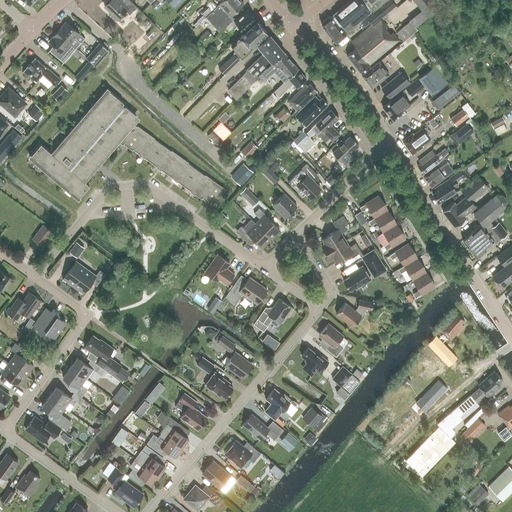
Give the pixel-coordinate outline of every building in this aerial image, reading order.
[(129,15),(137,7),(129,0),(110,0),(104,6),(110,12),(109,13),(116,20),(125,10),(129,15)] [(239,0),(224,0),(223,1),(234,13),(243,4),(239,0)] [(349,0),(333,14),(334,15),(331,17),(328,17),(322,22),(321,25),(335,41),(338,42),(354,28),(355,28),(356,27),(355,25),(366,15),(368,16),(371,13),(385,0),(349,0)] [(346,55),(360,72),(398,39),(392,32),(389,35),(384,29),(387,26),(380,18),(395,5),(390,0),(388,0),(372,14),(371,13),(368,16),(368,17),(366,19),(371,24),(350,42),(355,48),(346,55)] [(413,0),(427,17),(439,6),(434,0),(413,0)] [(231,16),(234,13),(223,1),(206,17),(220,32),(225,28),(233,20),(234,19),(231,16)] [(201,12),(205,16),(211,11),(207,6),(201,12)] [(244,32),(256,21),(247,11),(239,19),(238,18),(234,22),(233,20),(225,28),(229,33),(237,25),(244,32)] [(365,19),(361,22),(364,27),(369,23),(365,19)] [(242,56),(267,32),(257,21),(232,45),(236,50),(234,53),(235,54),(219,68),(223,72),(221,73),(222,75),(239,59),(238,58),(240,55),(242,56)] [(403,40),(416,29),(409,21),(396,32),(403,40)] [(61,27),(57,32),(76,48),(80,43),(84,38),(66,22),(61,28),(61,27)] [(156,33),(152,30),(146,35),(150,39),(156,33)] [(214,38),(207,30),(199,37),(200,38),(206,44),(214,38)] [(76,48),(57,32),(53,36),(54,37),(49,42),(53,46),(49,50),(63,63),(76,48)] [(265,54),(238,79),(247,88),(256,80),(259,77),(258,76),(283,52),(270,35),(258,46),(265,54)] [(95,66),(108,51),(99,43),(86,58),(95,66)] [(284,53),(261,73),(267,79),(274,72),(284,82),(298,69),(288,57),(284,53)] [(55,85),(60,79),(47,68),(47,69),(35,58),(23,71),(36,82),(43,75),(55,85)] [(422,64),(418,59),(413,63),(417,68),(422,64)] [(95,66),(89,61),(85,65),(91,70),(95,66)] [(371,87),(388,74),(378,61),(361,75),(371,87)] [(419,78),(431,94),(447,82),(435,66),(419,78)] [(498,67),(496,69),(493,71),(499,79),(504,75),(498,67)] [(282,84),(267,97),(271,101),(277,95),(278,96),(281,94),(279,92),(285,87),(288,84),(289,86),(293,82),(297,87),(306,79),(298,69),(284,82),(282,84)] [(401,72),(381,88),(389,98),(409,82),(401,72)] [(84,78),(78,73),(74,77),(80,82),(84,78)] [(177,75),(173,78),(178,83),(182,80),(177,75)] [(437,108),(461,90),(453,80),(429,98),(432,102),(434,106),(435,105),(437,108)] [(298,108),(316,91),(310,84),(307,86),(305,84),(290,99),(298,108)] [(58,99),(66,90),(61,85),(53,94),(58,99)] [(25,103),(8,88),(0,97),(0,102),(8,110),(8,111),(15,117),(21,110),(20,109),(25,103)] [(82,180),(116,140),(122,145),(125,142),(134,148),(133,150),(201,199),(203,196),(213,203),(223,189),(205,176),(131,123),(136,117),(122,104),(123,103),(107,89),(93,105),(56,148),(51,153),(40,144),(29,157),(78,198),(89,185),(82,180)] [(410,104),(400,92),(382,106),(392,119),(410,104)] [(305,126),(328,104),(321,98),(319,100),(315,96),(295,115),(305,126)] [(470,118),(475,113),(467,102),(461,106),(463,109),(450,118),(456,126),(469,116),(470,118)] [(36,121),(44,112),(35,104),(27,113),(36,121)] [(282,120),(290,113),(284,107),(277,114),(282,120)] [(339,134),(331,125),(338,118),(330,109),(311,128),(317,134),(325,142),(329,138),(332,141),(339,134)] [(468,124),(470,123),(473,126),(476,123),(471,117),(466,122),(467,123),(468,124)] [(503,117),(491,123),(494,129),(506,123),(503,117)] [(462,141),(474,131),(468,124),(467,123),(455,132),(462,141)] [(402,141),(412,154),(422,147),(421,145),(429,139),(427,135),(428,134),(428,133),(428,132),(428,131),(427,130),(427,129),(426,129),(425,129),(424,129),(423,129),(422,129),(421,128),(413,134),(412,133),(402,141)] [(214,129),(207,136),(217,146),(224,139),(214,129)] [(15,131),(0,148),(0,162),(22,138),(15,131)] [(300,147),(309,137),(303,131),(294,141),(300,147)] [(283,141),(288,146),(293,141),(288,136),(283,141)] [(357,157),(352,151),(358,145),(349,136),(332,152),(341,162),(342,161),(347,167),(357,157)] [(461,140),(457,136),(451,140),(455,145),(461,140)] [(247,158),(258,148),(251,141),(240,151),(247,158)] [(436,155),(432,150),(419,160),(421,163),(418,165),(423,173),(440,161),(448,153),(445,149),(436,155)] [(280,164),(274,158),(267,166),(272,172),(280,164)] [(422,175),(431,187),(452,171),(447,165),(449,163),(445,158),(424,174),(424,173),(422,175)] [(253,172),(259,167),(252,160),(247,166),(253,172)] [(241,187),(254,173),(253,172),(247,166),(244,164),(232,178),(241,187)] [(311,179),(316,174),(306,164),(296,174),(302,180),(297,185),(298,186),(296,187),(301,191),(302,190),(310,199),(320,189),(311,179)] [(272,172),(267,166),(261,171),(274,184),(279,179),(272,172)] [(452,181),(450,183),(448,181),(435,189),(436,192),(433,194),(438,202),(455,192),(453,187),(455,185),(454,183),(464,176),(460,170),(449,177),(452,181)] [(337,180),(336,178),(333,174),(326,181),(330,185),(331,186),(337,180)] [(472,201),(488,187),(478,176),(461,190),(466,196),(455,204),(454,202),(442,211),(454,227),(465,218),(464,216),(476,206),(472,201)] [(259,200),(246,187),(240,193),(253,206),(259,200)] [(502,194),(496,193),(473,212),(484,226),(490,221),(496,217),(507,207),(507,201),(502,194)] [(291,211),(296,206),(284,194),(272,205),(285,218),(287,215),(291,215),(291,212),(291,211)] [(378,196),(365,204),(360,207),(362,211),(368,208),(374,218),(387,210),(378,196)] [(348,207),(345,203),(337,209),(340,213),(348,207)] [(260,219),(255,224),(251,219),(270,239),(279,230),(265,215),(265,214),(259,208),(254,213),(260,219)] [(396,224),(387,210),(374,218),(368,222),(371,225),(376,222),(382,232),(396,224)] [(360,212),(355,216),(362,225),(367,222),(360,212)] [(214,222),(219,226),(227,217),(222,213),(214,222)] [(321,246),(326,252),(345,240),(341,234),(347,230),(345,226),(348,224),(343,216),(332,222),(337,230),(322,239),(321,239),(324,244),(322,246),(322,245),(321,246)] [(270,239),(251,219),(237,233),(247,243),(252,238),(262,247),(270,239)] [(496,242),(507,233),(499,222),(496,224),(493,226),(490,221),(484,226),(483,227),(481,225),(463,240),(476,256),(494,241),(495,242),(496,242)] [(405,238),(396,224),(382,232),(389,242),(383,246),(386,250),(391,246),(391,247),(405,238)] [(42,246),(52,232),(43,225),(32,239),(42,246)] [(349,247),(345,240),(326,252),(330,259),(330,258),(332,258),(335,263),(336,262),(348,254),(352,262),(361,256),(363,255),(355,243),(349,247)] [(77,258),(84,248),(76,242),(69,252),(77,258)] [(417,257),(408,244),(395,252),(389,255),(392,259),(397,256),(403,266),(417,257)] [(511,262),(511,261),(511,245),(497,257),(505,267),(493,276),(501,288),(511,279),(511,262)] [(373,249),(363,255),(361,256),(374,278),(387,270),(373,249)] [(229,263),(217,255),(205,272),(217,281),(219,278),(227,284),(234,274),(226,269),(229,263)] [(425,271),(417,257),(403,266),(398,269),(400,273),(406,270),(412,280),(425,271)] [(73,286),(85,268),(75,261),(63,279),(73,286)] [(371,279),(362,266),(352,272),(353,274),(343,280),(349,290),(355,287),(356,288),(371,279)] [(83,293),(95,276),(85,268),(73,286),(83,293)] [(99,270),(96,274),(102,278),(105,274),(99,270)] [(0,290),(9,278),(0,271),(0,290)] [(434,286),(425,271),(412,280),(418,290),(413,294),(415,298),(421,294),(434,286)] [(257,304),(267,290),(249,277),(241,288),(235,283),(225,297),(235,304),(243,294),(257,304)] [(40,301),(29,292),(19,306),(14,303),(7,313),(16,319),(22,312),(29,317),(40,301)] [(409,303),(414,300),(411,294),(405,297),(409,303)] [(215,297),(210,304),(216,308),(221,302),(215,297)] [(290,307),(279,299),(271,311),(265,307),(253,324),(263,332),(273,318),(279,323),(279,322),(283,322),(285,319),(285,316),(284,316),(290,307)] [(345,303),(336,314),(352,327),(361,316),(366,309),(371,310),(373,302),(359,299),(357,307),(355,311),(345,303)] [(54,338),(65,322),(57,316),(59,314),(53,309),(46,319),(40,315),(33,326),(44,334),(46,332),(54,338)] [(461,324),(464,320),(458,314),(450,322),(449,321),(440,331),(450,340),(463,326),(461,324)] [(35,322),(30,318),(27,323),(32,327),(35,322)] [(342,337),(342,336),(327,324),(319,334),(330,344),(326,349),(335,357),(343,347),(347,343),(347,340),(342,337)] [(208,334),(215,337),(218,330),(211,327),(208,334)] [(236,345),(218,333),(214,340),(217,342),(216,343),(230,352),(236,345)] [(113,349),(100,339),(99,340),(93,335),(84,347),(100,358),(96,363),(113,375),(116,372),(120,366),(107,356),(113,349)] [(279,343),(273,338),(268,345),(274,349),(279,343)] [(450,375),(460,366),(437,342),(427,351),(450,375)] [(33,365),(21,357),(25,351),(15,343),(10,349),(16,353),(9,363),(26,375),(33,365)] [(306,360),(305,361),(306,363),(304,365),(303,369),(304,372),(307,374),(310,375),(314,373),(316,370),(319,373),(328,362),(316,351),(315,353),(308,347),(301,356),(306,360)] [(213,365),(202,357),(195,352),(192,355),(199,361),(197,364),(208,372),(213,365)] [(242,378),(252,365),(235,352),(225,365),(242,378)] [(105,371),(100,367),(90,360),(86,365),(76,358),(69,367),(85,379),(92,369),(101,376),(105,371)] [(142,375),(149,366),(143,362),(136,371),(142,375)] [(26,375),(9,363),(1,373),(19,385),(26,375)] [(342,387),(353,374),(342,365),(331,378),(342,387)] [(69,367),(62,377),(74,385),(70,391),(74,393),(81,398),(87,389),(81,384),(85,379),(69,367)] [(356,369),(353,374),(358,379),(362,374),(356,369)] [(459,415),(463,412),(476,400),(477,401),(486,393),(489,395),(501,386),(498,383),(503,379),(495,370),(479,384),(481,386),(471,394),(457,406),(437,424),(439,426),(405,461),(422,477),(455,442),(451,438),(454,434),(454,431),(452,428),(462,419),(459,415)] [(116,372),(113,375),(122,382),(125,378),(116,372)] [(214,372),(205,385),(219,396),(221,394),(225,398),(233,388),(228,384),(229,383),(214,372)] [(405,375),(399,382),(405,388),(411,381),(405,375)] [(440,397),(445,392),(437,383),(431,389),(440,397)] [(122,385),(112,398),(114,399),(120,404),(130,391),(122,385)] [(84,400),(81,398),(74,393),(70,397),(55,387),(48,397),(64,408),(68,403),(73,406),(75,402),(80,405),(84,400)] [(0,407),(9,395),(0,388),(0,407)] [(281,412),(290,402),(289,401),(290,399),(284,393),(282,395),(274,388),(265,399),(271,403),(264,411),(275,420),(281,412)] [(428,390),(415,403),(425,412),(437,398),(428,390)] [(146,399),(151,403),(158,395),(153,391),(146,399)] [(180,418),(197,430),(202,424),(203,424),(204,423),(204,422),(207,418),(193,407),(196,402),(184,393),(175,406),(184,412),(180,418)] [(60,414),(64,408),(48,397),(41,406),(55,416),(52,421),(63,429),(68,423),(67,419),(60,414)] [(511,405),(509,408),(507,406),(498,414),(510,428),(511,426),(511,405)] [(303,419),(313,428),(316,424),(319,426),(322,423),(323,424),(327,420),(312,407),(303,419)] [(141,416),(144,411),(139,408),(136,413),(141,416)] [(481,408),(464,425),(466,427),(484,411),(481,408)] [(110,419),(114,414),(109,410),(105,415),(110,419)] [(159,419),(165,423),(167,424),(164,428),(161,433),(182,448),(188,439),(179,433),(183,427),(169,417),(163,413),(159,419)] [(96,419),(102,423),(105,418),(100,414),(96,419)] [(283,430),(272,421),(267,427),(252,414),(243,425),(253,433),(252,434),(252,437),(254,439),(257,439),(258,438),(260,439),(265,433),(274,440),(283,430)] [(54,437),(61,428),(49,420),(46,424),(34,416),(25,429),(42,442),(48,434),(54,437)] [(465,443),(484,425),(478,418),(459,436),(465,443)] [(123,440),(129,442),(134,432),(127,429),(123,440)] [(137,437),(142,440),(145,436),(140,432),(137,437)] [(287,432),(280,440),(291,449),(297,441),(287,432)] [(182,448),(161,433),(157,438),(153,434),(146,444),(154,449),(158,444),(176,457),(182,448)] [(304,439),(311,445),(317,439),(310,433),(304,439)] [(60,438),(68,444),(71,440),(63,434),(60,438)] [(247,458),(253,463),(260,453),(246,442),(242,447),(235,441),(225,453),(240,466),(247,458)] [(151,457),(155,452),(145,445),(135,459),(159,476),(165,467),(151,457)] [(13,469),(18,462),(6,454),(0,462),(0,475),(6,479),(10,473),(11,474),(14,469),(13,469)] [(159,476),(135,459),(130,466),(133,469),(128,475),(133,479),(137,474),(152,485),(159,476)] [(231,476),(212,461),(202,473),(220,489),(231,476)] [(503,501),(511,491),(511,469),(508,466),(488,486),(503,501)] [(124,474),(115,467),(107,478),(116,484),(117,483),(120,486),(115,493),(126,501),(133,507),(142,494),(124,480),(124,481),(120,478),(124,474)] [(35,483),(39,478),(30,471),(26,475),(25,474),(15,487),(28,496),(37,484),(35,483)] [(254,487),(241,475),(236,481),(250,492),(254,487)] [(463,484),(459,489),(463,493),(468,488),(463,484)] [(197,510),(208,497),(218,505),(223,500),(205,485),(201,490),(195,485),(183,499),(197,510)] [(469,497),(476,504),(488,493),(481,486),(469,497)] [(0,499),(6,504),(14,493),(8,488),(0,498),(0,499)] [(260,492),(255,488),(251,493),(256,497),(260,492)] [(87,511),(75,503),(69,511),(87,511)]
